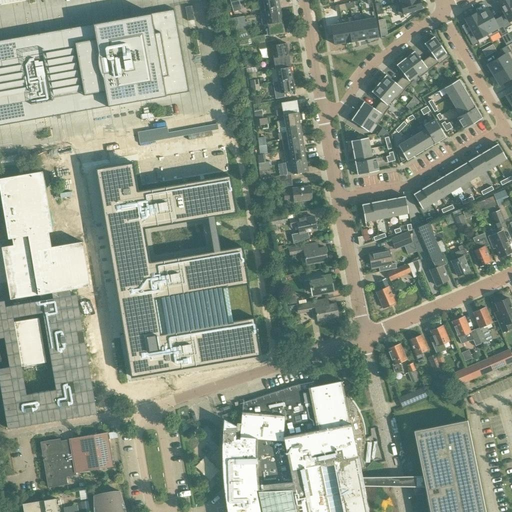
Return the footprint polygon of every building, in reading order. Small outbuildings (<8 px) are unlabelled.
[(277,0),(266,0),(258,1),(260,13),(280,10),(277,0)] [(422,8),(419,0),(408,0),(395,4),(398,15),(422,8)] [(511,3),(510,0),(501,0),(498,2),(505,14),(499,17),(505,28),(511,24),(511,3)] [(486,8),(476,14),(489,37),(499,32),(501,36),(507,33),(505,28),(499,17),(493,21),(486,8)] [(166,96),(189,92),(174,10),(151,14),(88,25),(46,33),(0,40),(0,126),(103,108),(166,96)] [(280,10),(260,13),(262,25),(267,24),(282,21),(280,10)] [(476,14),(465,19),(472,32),(466,35),(472,46),(478,43),(477,41),(487,35),(488,38),(489,37),(476,14)] [(378,37),(374,18),(363,20),(367,39),(378,37)] [(367,39),(363,20),(352,22),(356,41),(367,39)] [(282,21),(267,24),(269,36),(284,34),(282,21)] [(356,41),(352,22),(342,24),(345,43),(356,41)] [(345,43),(342,24),(331,25),(334,45),(345,43)] [(237,41),(239,46),(266,42),(264,35),(249,38),(249,39),(237,41)] [(449,57),(434,36),(424,44),(432,55),(427,58),(433,67),(438,63),(439,64),(449,57)] [(267,47),(266,42),(239,46),(241,53),(266,49),(268,59),(273,58),(288,55),(285,43),(267,47)] [(500,57),(488,65),(493,74),(511,63),(511,54),(507,46),(497,52),(500,57)] [(419,77),(433,67),(427,58),(422,62),(414,51),(405,58),(418,74),(417,75),(419,77)] [(288,55),(273,58),(275,70),(290,67),(288,55)] [(409,81),(417,75),(418,74),(405,58),(396,65),(404,76),(400,79),(407,87),(411,84),(409,81)] [(511,63),(493,74),(499,84),(511,77),(511,63)] [(290,67),(275,70),(270,70),(272,82),(292,79),(290,67)] [(396,99),(407,87),(400,79),(396,84),(386,75),(378,83),(394,97),(396,99)] [(292,79),(272,82),(273,82),(275,94),(279,93),(294,91),(292,79)] [(449,98),(464,89),(464,87),(463,88),(462,86),(462,85),(459,79),(444,88),(449,98)] [(388,104),(394,97),(378,83),(371,92),(381,101),(378,105),(386,111),(390,107),(387,105),(388,104)] [(455,107),(470,98),(469,97),(468,95),(464,89),(449,98),(455,107)] [(460,116),(475,107),(475,106),(474,106),(473,104),(474,104),(470,98),(455,107),(460,116)] [(281,109),(275,110),(276,116),(282,115),(297,112),(295,100),(280,103),(281,109)] [(377,125),(386,111),(378,105),(375,109),(363,101),(357,111),(374,122),(374,123),(377,125)] [(482,118),(475,107),(460,116),(457,118),(463,129),(482,118)] [(368,132),(374,123),(374,122),(357,111),(351,120),(368,132)] [(283,120),(276,121),(277,128),(284,126),(299,124),(299,121),(302,120),(300,112),(297,113),(297,112),(282,115),(283,120)] [(446,137),(435,119),(423,125),(426,129),(435,144),(446,137)] [(217,124),(198,127),(199,133),(218,130),(217,124)] [(299,124),(284,126),(286,138),(301,136),(299,124)] [(137,132),(139,144),(169,138),(167,127),(137,132)] [(426,129),(417,134),(426,149),(432,146),(431,145),(433,144),(434,144),(435,144),(426,129)] [(426,149),(417,134),(407,140),(416,155),(422,151),(424,150),(426,149)] [(286,138),(281,139),(283,151),(303,148),(301,136),(286,138)] [(370,149),(368,137),(350,141),(352,148),(353,150),(352,150),(353,152),(370,149)] [(264,138),(257,139),(259,151),(266,150),(264,138)] [(416,155),(407,140),(398,145),(401,150),(406,159),(407,160),(413,157),(413,156),(415,155),(416,155)] [(489,149),(487,149),(496,165),(506,159),(497,144),(491,148),(489,149)] [(303,148),(283,151),(284,163),(305,159),(303,148)] [(372,159),(370,149),(353,152),(354,159),(355,161),(354,161),(355,162),(372,159)] [(496,165),(487,149),(481,153),(482,153),(480,154),(478,155),(487,170),(496,165)] [(487,170),(478,155),(469,161),(478,176),(487,170)] [(376,158),(372,159),(355,162),(357,175),(378,171),(376,158)] [(286,175),(275,177),(276,182),(290,180),(289,175),(307,172),(305,159),(284,163),(286,175)] [(478,176),(469,161),(468,161),(468,162),(466,163),(466,162),(460,166),(469,181),(478,176)] [(230,175),(229,175),(138,191),(133,162),(106,167),(95,168),(107,238),(114,282),(117,297),(123,332),(130,377),(132,377),(260,355),(256,328),(249,290),(242,246),(226,249),(220,250),(214,216),(236,213),(230,175)] [(469,181),(460,166),(454,170),(452,171),(450,172),(459,187),(469,181)] [(41,172),(0,178),(0,195),(7,239),(11,238),(13,246),(1,248),(9,299),(14,299),(14,302),(2,304),(8,340),(16,339),(20,362),(20,366),(21,366),(45,362),(39,327),(55,324),(50,293),(92,285),(85,241),(50,247),(48,232),(52,232),(41,172)] [(459,187),(450,172),(444,175),(443,177),(442,176),(441,177),(450,192),(459,187)] [(450,192),(441,177),(435,181),(433,182),(432,183),(441,198),(450,192)] [(290,180),(276,182),(276,188),(291,186),(290,180)] [(441,198),(432,183),(423,188),(432,203),(441,198)] [(292,192),(283,193),(284,199),(293,198),(293,201),(311,199),(309,187),(292,188),(292,192)] [(432,203),(423,188),(421,189),(419,190),(413,194),(422,209),(432,203)] [(504,189),(474,202),(478,212),(508,199),(504,189)] [(408,213),(405,196),(397,198),(395,198),(394,198),(397,215),(408,213)] [(397,215),(394,198),(387,200),(385,200),(383,200),(386,217),(397,215)] [(386,217),(383,200),(372,202),(376,219),(386,217)] [(376,219),(372,202),(371,203),(369,203),(361,204),(365,222),(376,219)] [(498,211),(490,214),(496,230),(505,226),(498,211)] [(286,215),(268,219),(269,226),(287,222),(286,215)] [(461,215),(453,218),(459,233),(467,230),(461,215)] [(305,217),(289,220),(290,227),(297,225),(299,233),(291,235),(293,244),(309,238),(307,232),(316,230),(313,217),(305,219),(305,217)] [(427,223),(412,230),(412,241),(417,254),(427,250),(437,273),(432,275),(434,279),(433,279),(435,285),(448,280),(441,266),(445,264),(440,254),(436,244),(427,223)] [(502,231),(488,237),(493,249),(495,248),(499,258),(500,257),(502,257),(504,256),(505,255),(511,252),(502,231)] [(407,232),(389,239),(394,250),(412,243),(407,232)] [(478,249),(471,252),(478,267),(479,266),(481,266),(483,265),(484,264),(490,261),(484,246),(488,245),(483,234),(473,238),(478,249)] [(445,251),(441,242),(436,244),(440,254),(445,251)] [(317,243),(289,248),(290,255),(304,253),(306,265),(327,261),(324,247),(318,248),(317,243)] [(457,259),(450,261),(457,276),(469,271),(462,256),(467,254),(463,245),(461,246),(461,245),(458,246),(459,247),(458,247),(459,251),(454,253),(457,259)] [(388,250),(368,254),(371,268),(378,267),(379,272),(384,271),(383,266),(391,264),(388,250)] [(417,275),(411,263),(407,265),(386,273),(390,281),(410,272),(413,278),(417,276),(417,275)] [(322,272),(304,275),(305,281),(309,280),(312,294),(332,290),(330,276),(323,277),(322,272)] [(382,289),(375,292),(382,308),(394,303),(387,287),(384,280),(378,282),(382,289)] [(507,298),(494,303),(502,321),(497,323),(502,333),(511,328),(511,327),(508,318),(511,316),(511,302),(510,303),(509,300),(508,300),(507,298)] [(327,299),(296,305),(298,314),(312,311),(313,315),(316,315),(317,322),(338,318),(335,304),(328,305),(327,299)] [(485,307),(473,313),(479,327),(474,329),(480,343),(491,339),(485,325),(491,323),(485,307)] [(463,317),(451,322),(461,344),(467,341),(466,338),(471,336),(475,345),(474,346),(480,358),(486,356),(480,343),(474,329),(470,331),(463,317)] [(442,326),(430,331),(436,346),(437,346),(440,351),(445,349),(442,344),(448,341),(442,326)] [(421,335),(408,340),(415,355),(418,364),(425,361),(422,355),(425,353),(424,351),(427,350),(421,335)] [(399,344),(387,349),(393,364),(392,364),(394,374),(402,372),(400,362),(406,359),(399,344)] [(463,360),(471,357),(468,349),(460,351),(463,360)] [(511,356),(509,350),(487,359),(492,370),(511,361),(511,356)] [(434,355),(428,357),(435,372),(441,369),(434,355)] [(487,359),(467,368),(471,379),(492,370),(487,359)] [(412,363),(406,366),(409,372),(414,370),(412,363)] [(471,379),(467,368),(455,373),(459,384),(471,379)] [(222,431),(221,436),(221,441),(221,445),(221,448),(221,452),(221,455),(221,458),(221,462),(221,465),(221,467),(222,469),(222,472),(222,474),(222,476),(222,477),(222,478),(222,479),(222,481),(222,483),(223,485),(223,487),(223,489),(223,491),(224,493),(224,495),(224,497),(224,499),(225,501),(225,504),(226,506),(226,509),(226,511),(368,511),(363,486),(399,485),(423,485),(422,476),(396,476),(361,477),(359,469),(364,468),(362,456),(364,447),(364,438),(364,430),(362,421),(359,413),(354,406),(351,401),(348,386),(342,387),(341,381),(313,387),(312,382),(295,385),(291,387),(242,403),(240,428),(235,426),(235,425),(223,419),(222,422),(222,423),(222,424),(222,425),(222,428),(222,431)] [(423,388),(398,398),(402,407),(427,398),(423,388)] [(485,511),(466,419),(412,430),(422,476),(423,485),(429,511),(485,511)] [(59,439),(39,442),(47,488),(67,485),(66,477),(76,475),(75,473),(111,467),(112,466),(112,465),(111,466),(110,459),(111,459),(111,457),(110,457),(109,451),(109,450),(109,449),(108,449),(107,442),(108,442),(108,440),(107,441),(106,434),(107,434),(106,433),(69,439),(69,441),(60,443),(59,439)] [(98,496),(93,496),(93,507),(96,507),(95,511),(121,511),(120,503),(122,502),(119,492),(114,493),(113,492),(106,494),(98,495),(98,496)] [(57,511),(55,499),(22,504),(23,511),(57,511)] [(86,511),(84,501),(76,503),(78,511),(86,511)]
